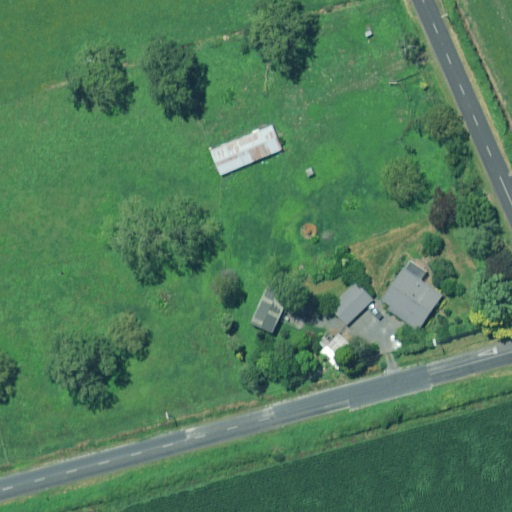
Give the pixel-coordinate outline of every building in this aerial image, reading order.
[(405,99),(404,86),(389,87),(390,100),(405,99)] [(284,152),(275,128),(213,152),(223,176),(284,152)] [(445,295),(406,268),(381,304),(420,331),(445,295)] [(375,301),(359,284),(332,309),(348,325),(375,301)] [(290,298),(267,289),(253,324),(276,334),(290,298)] [(343,332),(324,353),(335,363),(354,343),(343,332)]
